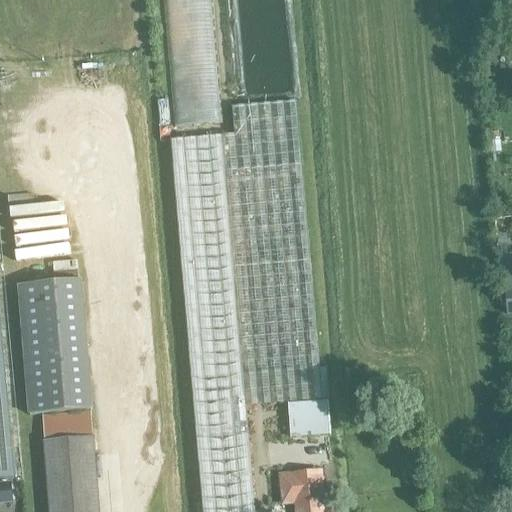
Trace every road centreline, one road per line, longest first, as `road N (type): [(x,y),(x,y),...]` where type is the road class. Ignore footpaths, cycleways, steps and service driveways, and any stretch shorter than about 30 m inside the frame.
road 1 (unknown): [(118,511),(116,428),(151,244),(125,103)]
road 2 (track): [(433,368),(445,511)]
